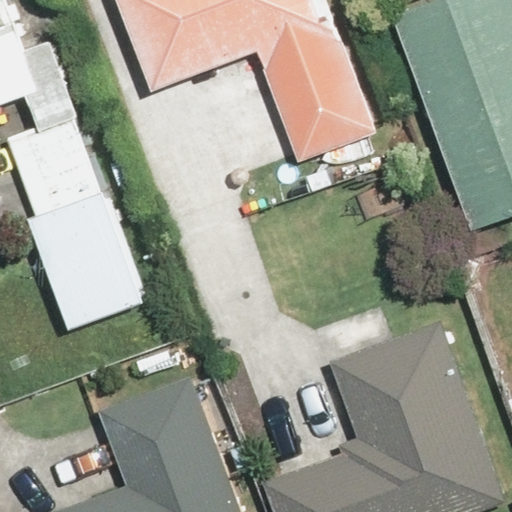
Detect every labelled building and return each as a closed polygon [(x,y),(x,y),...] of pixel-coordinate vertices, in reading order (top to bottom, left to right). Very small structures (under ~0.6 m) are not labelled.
[(17,134),(91,324),(162,297),(120,188),(115,190),(86,114),(95,111),(66,37),(43,46),(24,0),(0,0),(0,106),(40,91),(52,121),(17,134)] [(270,50),(312,160),(394,129),(345,0),(135,0),(169,88),(270,50)] [(511,0),(432,0),(407,10),(492,233),(511,225),(511,0)] [(345,359),(372,431),(349,440),(353,450),(279,478),(292,511),(482,511),(511,501),(511,472),(454,318),(345,359)] [(254,511),(204,368),(108,402),(139,490),(76,511),(254,511)]
